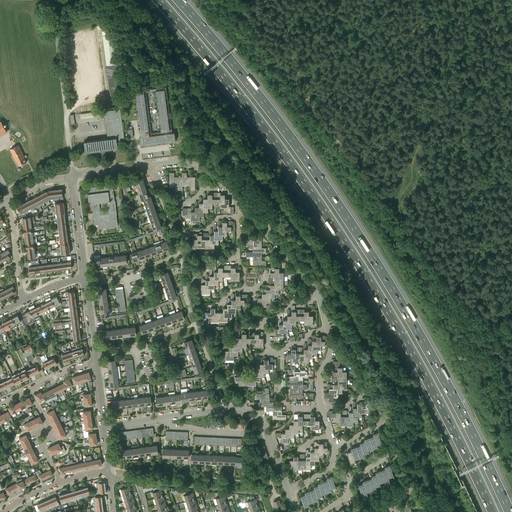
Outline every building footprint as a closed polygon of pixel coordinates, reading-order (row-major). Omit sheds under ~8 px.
[(108,28),(106,28),(101,29),(102,35),(106,65),(108,74),(112,104),(120,103),(117,78),(119,78),(119,73),(118,64),(114,34),(108,28)] [(164,89),(155,90),(156,94),(157,94),(157,101),(158,108),(159,114),(158,115),(159,122),(160,121),(161,128),(160,128),(161,132),(170,131),(164,89)] [(144,144),(144,145),(151,144),(155,143),(155,144),(158,143),(165,142),(165,143),(172,142),(172,141),(175,140),(174,132),(149,136),(143,90),(134,91),(135,95),(136,95),(137,101),(136,101),(137,108),(138,108),(138,115),(139,122),(140,129),(139,129),(140,132),(141,132),(141,137),(140,137),(140,142),(141,145),(144,144)] [(108,139),(84,142),(85,152),(118,148),(117,140),(124,139),(123,131),(121,117),(120,108),(104,110),(108,139)] [(26,154),(24,156),(18,145),(10,149),(16,161),(19,166),(26,162),(25,158),(26,158),(27,161),(28,160),(26,154)] [(178,181),(178,177),(174,177),(174,173),(169,173),(169,186),(174,186),(174,181),(178,181)] [(190,181),(190,177),(187,177),(187,173),(182,173),(182,177),(182,186),(186,186),(186,181),(190,181)] [(182,177),(178,177),(178,181),(174,181),(174,186),(178,186),(178,190),(183,190),(182,186),(182,177)] [(186,181),(186,186),(190,186),(190,190),(195,190),(195,177),(190,177),(190,181),(186,181)] [(145,185),(143,179),(132,183),(134,189),(137,188),(145,185)] [(99,228),(118,226),(112,184),(87,187),(88,194),(89,204),(92,203),(94,225),(98,224),(99,228)] [(147,191),(145,185),(137,188),(139,194),(147,191)] [(149,197),(147,191),(139,194),(141,200),(143,199),(149,197)] [(42,194),(39,195),(43,202),(45,201),(46,203),(48,202),(42,192),(41,192),(42,194)] [(216,203),(220,203),(225,203),(225,199),(225,194),(220,194),(220,193),(217,193),(217,199),(216,199),(216,203)] [(216,203),(216,199),(215,199),(212,199),(212,194),(207,194),(207,199),(208,203),(212,203),(216,203)] [(36,195),(35,196),(40,206),(42,205),(41,203),(43,202),(39,195),(37,196),(36,195)] [(34,197),(32,199),(35,206),(38,205),(39,207),(40,206),(35,196),(34,196),(34,197)] [(151,196),(149,197),(143,199),(145,205),(153,203),(151,196)] [(27,201),(24,202),(28,210),(30,209),(31,211),(33,210),(27,199),(26,200),(27,201)] [(203,207),(208,208),(212,208),(212,203),(208,203),(207,199),(203,199),(203,203),(203,207)] [(229,199),(225,199),(225,203),(220,203),(220,208),(229,208),(229,199)] [(21,203),(20,203),(25,214),(27,213),(26,211),(28,210),(24,202),(22,204),(21,203)] [(19,205),(17,206),(20,214),(23,212),(24,214),(25,214),(20,203),(19,204),(19,205)] [(153,203),(145,205),(147,211),(155,208),(153,203)] [(199,203),(199,207),(199,212),(204,212),(208,212),(208,208),(203,207),(203,203),(199,203)] [(204,216),(204,212),(199,212),(199,207),(195,207),(195,211),(195,216),(200,216),(204,216)] [(157,214),(155,208),(147,211),(149,217),(157,214)] [(188,215),(185,215),(182,215),(182,217),(186,217),(186,219),(191,219),(191,220),(200,220),(200,216),(195,216),(195,211),(191,211),(191,208),(188,208),(188,215)] [(149,217),(151,223),(159,220),(157,214),(149,217)] [(161,226),(159,220),(151,223),(153,229),(161,226)] [(231,231),(231,226),(231,221),(227,221),(227,222),(222,222),(222,226),(222,231),(227,231),(231,231)] [(222,226),(218,226),(218,230),(218,231),(218,235),(223,235),(227,235),(227,231),(222,231),(222,226)] [(218,231),(218,230),(214,230),(214,235),(214,239),(218,239),(223,239),(223,235),(218,235),(218,231)] [(202,239),(202,235),(202,232),(199,232),(199,235),(197,235),(197,234),(193,234),(193,248),(197,248),(197,244),(201,243),(201,239),(202,239)] [(218,244),(218,239),(214,239),(214,235),(209,235),(209,239),(210,239),(210,243),(214,243),(214,244),(218,244)] [(197,248),(205,248),(205,239),(202,239),(201,239),(201,243),(197,244),(197,248)] [(209,239),(205,239),(205,248),(214,248),(214,244),(214,243),(210,243),(210,239),(209,239)] [(257,244),(262,244),(262,239),(248,239),(248,244),(252,244),(252,248),(257,248),(257,244)] [(169,249),(166,241),(163,242),(162,240),(159,241),(160,243),(160,244),(163,251),(169,249)] [(163,251),(160,244),(154,246),(157,253),(163,251)] [(262,248),(262,244),(257,244),(257,248),(252,248),(253,252),(261,252),(261,253),(262,253),(266,252),(266,248),(262,248)] [(148,248),(151,255),(157,253),(154,246),(148,248)] [(151,255),(148,248),(142,250),(145,257),(151,255)] [(8,249),(2,253),(5,260),(10,258),(8,254),(10,253),(8,249)] [(137,252),(139,259),(145,257),(142,250),(137,252)] [(130,254),(133,262),(139,259),(137,252),(130,254)] [(257,257),(262,257),(262,253),(261,253),(261,252),(253,252),(248,252),(248,257),(253,257),(253,261),(257,261),(257,257)] [(257,261),(253,261),(253,265),(266,265),(266,260),(262,260),(262,257),(257,257),(257,261)] [(225,271),(225,265),(222,265),(222,267),(218,267),(218,271),(218,276),(223,276),(226,276),(226,271),(225,271)] [(230,276),(235,276),(235,271),(235,267),(231,267),(231,265),(228,265),(228,271),(226,271),(226,276),(230,276)] [(279,277),(278,272),(279,272),(279,268),(278,268),(275,268),(270,268),(270,277),(274,277),(279,277)] [(214,276),(214,280),(219,280),(223,280),(223,276),(218,276),(218,271),(214,271),(214,276)] [(239,271),(235,271),(235,276),(230,276),(230,280),(240,280),(239,271)] [(168,272),(160,275),(162,281),(170,278),(168,272)] [(274,277),(274,281),(283,281),(283,272),(279,272),(278,272),(279,277),(274,277)] [(214,284),(214,285),(219,285),(219,280),(214,280),(214,276),(209,276),(209,280),(210,280),(210,284),(214,284)] [(172,284),(170,278),(162,281),(164,287),(172,284)] [(214,289),(214,285),(214,284),(210,284),(210,280),(209,280),(205,280),(205,284),(205,289),(210,289),(214,289)] [(287,281),(283,281),(274,281),(270,281),(270,283),(274,283),(274,285),(279,285),(279,289),(282,289),(283,289),(283,284),(287,284),(287,282),(287,281)] [(172,284),(164,287),(166,293),(174,290),(172,284)] [(210,293),(210,289),(205,289),(205,284),(201,284),(201,293),(210,293)] [(282,289),(279,289),(279,285),(274,285),(270,285),(270,289),(274,289),(275,294),(282,294),(282,289)] [(6,289),(10,295),(14,293),(13,289),(14,288),(13,286),(6,289)] [(3,289),(1,290),(5,298),(10,295),(6,289),(4,290),(3,289)] [(275,294),(274,289),(270,289),(266,289),(266,293),(270,293),(270,298),(274,298),(275,298),(275,294)] [(176,296),(174,290),(166,293),(169,299),(176,296)] [(262,293),(262,297),(262,298),(266,298),(266,302),(270,302),(274,302),(274,298),(270,298),(270,293),(266,293),(262,293)] [(235,295),(235,299),(236,299),(236,304),(240,304),(244,304),(244,294),(240,294),(240,295),(235,295)] [(54,305),(60,302),(57,296),(51,299),(54,305)] [(270,308),(270,302),(266,302),(266,298),(262,298),(262,297),(257,297),(257,302),(256,302),(256,306),(262,306),(266,306),(266,308),(270,308)] [(55,306),(54,305),(51,299),(46,302),(49,308),(55,306)] [(240,308),(240,304),(236,304),(236,299),(235,299),(231,299),(231,304),(232,304),(232,308),(236,308),(240,308)] [(40,305),(43,311),(49,308),(46,302),(40,305)] [(236,313),(236,308),(232,308),(232,304),(231,304),(227,304),(227,308),(227,312),(232,312),(232,313),(236,313)] [(35,307),(38,314),(43,311),(40,305),(35,307)] [(38,314),(35,307),(29,310),(33,316),(38,314)] [(206,317),(210,317),(215,317),(215,312),(215,308),(210,308),(210,312),(206,312),(206,317)] [(223,308),(223,312),(223,317),(228,317),(232,317),(232,313),(232,312),(227,312),(227,308),(223,308)] [(34,319),(33,316),(29,310),(24,313),(27,319),(30,318),(32,320),(33,323),(34,322),(33,320),(34,319)] [(175,313),(178,321),(184,319),(181,311),(175,313)] [(291,311),(291,315),(291,320),(296,320),(300,320),(300,315),(298,315),(296,315),(296,311),(291,311)] [(301,315),(300,315),(300,320),(304,320),(308,320),(308,315),(309,315),(309,311),(304,311),(304,315),(301,315)] [(215,317),(210,317),(210,321),(219,321),(219,312),(215,312),(215,317)] [(228,321),(228,317),(223,317),(223,312),(219,312),(219,321),(228,321)] [(169,315),(172,323),(178,321),(175,313),(169,315)] [(18,315),(12,317),(15,324),(16,323),(21,321),(18,315)] [(163,317),(166,325),(172,323),(169,315),(163,317)] [(296,324),(296,320),(291,320),(291,315),(287,315),(287,320),(287,324),(292,324),(296,324)] [(315,320),(313,320),(313,315),(309,315),(308,315),(308,320),(304,320),(304,324),(313,324),(315,324),(315,320)] [(15,324),(12,317),(6,320),(10,326),(15,324)] [(166,325),(163,317),(158,319),(160,327),(166,325)] [(152,321),(154,329),(160,327),(158,319),(152,321)] [(6,320),(1,323),(4,329),(10,326),(6,320)] [(283,328),(288,329),(288,331),(292,331),(292,324),(287,324),(287,320),(283,320),(283,324),(283,328)] [(146,324),(148,331),(154,329),(152,321),(146,324)] [(148,331),(146,324),(140,326),(142,333),(148,331)] [(279,324),(279,328),(279,333),(283,333),(288,333),(288,331),(288,329),(283,328),(283,324),(279,324)] [(274,328),(274,331),(274,337),(277,337),(277,340),(282,340),(283,339),(283,333),(279,333),(279,328),(274,328)] [(250,332),(250,338),(250,342),(254,342),(259,342),(259,338),(259,333),(254,333),(254,332),(250,332)] [(242,333),(242,338),(242,342),(246,342),(250,342),(250,338),(246,338),(246,333),(242,333)] [(316,336),(316,340),(316,341),(317,345),(321,345),(325,345),(325,341),(325,335),(321,335),(321,336),(316,336)] [(237,338),(237,342),(237,346),(242,347),(246,347),(246,342),(242,342),(242,338),(237,338)] [(259,342),(254,342),(254,347),(263,347),(263,338),(259,338),(259,342)] [(194,346),(192,340),(184,342),(186,348),(194,346)] [(317,349),(321,349),(321,345),(317,345),(316,341),(316,340),(312,340),(312,345),(312,349),(317,349)] [(242,347),(237,346),(237,342),(233,342),(233,346),(234,351),(238,351),(242,351),(242,347)] [(28,361),(29,361),(34,358),(32,354),(34,353),(32,348),(30,345),(23,348),(25,352),(23,353),(25,357),(26,357),(28,361)] [(308,349),(308,354),(313,354),(313,356),(317,356),(317,349),(312,349),(312,345),(308,345),(308,349)] [(188,354),(196,352),(194,346),(186,348),(188,354)] [(234,351),(233,346),(229,346),(229,350),(229,355),(234,355),(238,355),(238,351),(234,351)] [(291,358),(296,358),(296,353),(296,349),(291,349),(291,353),(287,353),(287,356),(287,359),(287,362),(291,362),(291,358)] [(313,358),(313,356),(313,354),(308,354),(308,349),(304,349),(304,353),(304,358),(308,358),(313,358)] [(234,359),(234,355),(229,355),(229,350),(225,350),(225,354),(222,354),(223,362),(225,361),(225,359),(234,359)] [(198,357),(196,352),(188,354),(190,360),(198,357)] [(291,358),(291,362),(300,362),(300,353),(296,353),(296,358),(291,358)] [(308,358),(304,358),(304,353),(300,353),(300,362),(308,362),(308,358)] [(48,360),(51,366),(57,363),(54,357),(48,360)] [(198,357),(190,360),(192,366),(200,363),(198,357)] [(269,358),(269,359),(264,359),(264,364),(264,368),(269,368),(273,368),(273,365),(276,365),(276,359),(273,359),(273,358),(269,358)] [(51,366),(48,360),(42,363),(42,361),(41,361),(39,362),(41,367),(44,366),(45,369),(51,366)] [(202,369),(200,363),(192,366),(194,372),(202,369)] [(264,372),(269,372),(269,368),(264,368),(264,364),(260,364),(260,368),(260,372),(264,372)] [(37,365),(31,368),(34,374),(40,371),(37,365)] [(342,367),(340,367),(333,367),(333,371),(333,376),(337,376),(342,376),(342,371),(342,367)] [(29,377),(34,374),(31,368),(26,371),(29,377)] [(255,376),(260,377),(264,377),(264,372),(260,372),(260,368),(255,368),(255,372),(255,376)] [(25,370),(19,373),(22,380),(29,377),(26,371),(25,370)] [(300,370),(300,372),(294,372),(294,376),(298,376),(298,380),(303,380),(303,377),(307,377),(307,372),(305,372),(305,370),(300,370)] [(346,371),(342,371),(342,376),(337,376),(337,380),(342,380),(346,380),(346,371)] [(243,381),(243,376),(243,372),(239,372),(239,376),(234,376),(234,381),(239,381),(243,381)] [(251,372),(251,373),(251,376),(252,381),(256,381),(260,381),(260,377),(255,376),(255,372),(251,372)] [(16,383),(22,380),(19,373),(12,376),(13,377),(16,383)] [(243,381),(239,381),(239,385),(247,385),(247,376),(243,376),(243,381)] [(251,388),(251,385),(256,385),(256,381),(252,381),(251,376),(247,376),(247,385),(247,389),(250,389),(251,388)] [(303,384),(303,380),(298,380),(298,376),(294,376),(294,380),(289,380),(290,385),(294,385),(302,385),(303,384)] [(13,377),(7,380),(10,386),(16,383),(13,377)] [(64,383),(67,388),(72,385),(69,378),(63,381),(64,383)] [(4,388),(10,386),(7,380),(1,382),(4,388)] [(337,380),(337,384),(342,384),(342,389),(346,389),(346,380),(342,380),(337,380)] [(298,393),(303,393),(303,389),(307,389),(307,384),(303,384),(302,385),(294,385),(290,385),(290,389),(294,389),(298,389),(298,393)] [(342,389),(342,384),(337,384),(333,384),(333,388),(337,389),(338,393),(342,393),(342,389)] [(53,388),(55,393),(58,391),(60,396),(63,394),(62,392),(61,390),(59,385),(53,388)] [(53,388),(47,391),(50,396),(51,398),(56,395),(55,393),(53,388)] [(264,398),(269,398),(269,388),(265,388),(265,392),(262,392),(262,394),(256,394),(256,398),(260,398),(260,402),(264,402),(264,398)] [(329,388),(329,392),(329,393),(333,393),(334,397),(338,397),(338,393),(337,389),(333,388),(329,388)] [(298,389),(294,389),(290,389),(290,398),(291,398),(291,400),(296,400),(296,398),(303,398),(303,393),(298,393),(298,389)] [(51,398),(50,396),(47,391),(42,394),(44,399),(44,398),(45,400),(51,398)] [(44,399),(42,394),(41,392),(40,392),(39,392),(36,394),(35,394),(39,401),(42,399),(43,402),(45,400),(44,398),(44,399)] [(333,397),(334,397),(333,393),(329,393),(329,392),(325,392),(325,397),(329,397),(329,401),(333,401),(333,397)] [(29,405),(32,404),(29,397),(24,400),(27,407),(28,409),(30,408),(29,405)] [(269,402),(269,398),(264,398),(264,402),(260,402),(260,407),(266,407),(268,407),(268,406),(273,406),(273,402),(269,402)] [(24,400),(19,402),(22,409),(27,407),(24,400)] [(19,402),(13,405),(17,412),(18,414),(20,413),(19,410),(22,409),(19,402)] [(365,402),(365,408),(362,408),(362,403),(357,403),(357,408),(357,412),(362,412),(362,415),(366,415),(366,413),(370,414),(370,402),(365,402)] [(8,407),(11,414),(17,412),(13,405),(8,407)] [(282,406),(277,406),(273,406),(268,406),(268,407),(266,407),(266,411),(273,411),(273,415),(277,415),(277,410),(282,410),(282,406)] [(83,409),(82,409),(82,407),(78,407),(79,409),(76,409),(77,413),(83,412),(84,417),(91,416),(90,410),(83,411),(83,409)] [(357,417),(362,417),(362,415),(362,412),(357,412),(357,408),(353,408),(353,412),(353,416),(357,416),(357,417)] [(47,413),(50,418),(56,415),(54,409),(47,413)] [(282,414),(282,410),(277,410),(277,415),(273,415),(273,419),(286,419),(286,414),(282,414)] [(6,421),(7,423),(8,425),(10,424),(9,420),(12,418),(8,411),(3,414),(6,421)] [(340,416),(341,416),(341,412),(336,412),(336,411),(332,411),(329,411),(329,415),(331,421),(332,421),(332,422),(336,422),(336,421),(340,421),(340,416)] [(353,412),(348,412),(348,416),(349,416),(349,421),(353,421),(357,421),(357,417),(357,416),(353,416),(353,412)] [(56,415),(50,418),(52,423),(59,420),(56,415)] [(43,423),(40,416),(34,419),(38,426),(43,423)] [(298,425),(302,425),(306,425),(306,420),(305,420),(302,420),(302,416),(298,416),(298,420),(298,425)] [(315,425),(315,420),(315,416),(311,416),(310,416),(310,420),(308,420),(306,420),(306,425),(310,425),(315,425)] [(336,421),(336,422),(336,425),(344,425),(344,416),(341,416),(340,416),(340,421),(336,421)] [(344,416),(344,425),(353,425),(353,421),(349,421),(349,416),(348,416),(344,416)] [(52,423),(55,428),(61,425),(60,422),(66,419),(65,417),(63,418),(61,419),(59,420),(52,423)] [(27,431),(33,428),(29,421),(28,419),(26,420),(27,422),(24,424),(27,431)] [(29,421),(33,428),(38,426),(34,419),(29,421)] [(302,432),(302,425),(298,425),(298,420),(293,420),(293,424),(294,424),(294,429),(298,429),(298,432),(302,432)] [(319,420),(315,420),(315,425),(310,425),(310,429),(319,429),(319,420)] [(55,428),(57,433),(64,430),(68,428),(73,426),(72,424),(67,426),(63,428),(61,425),(55,428)] [(289,424),(289,428),(290,433),(294,433),(298,433),(298,432),(298,429),(294,429),(294,424),(293,424),(289,424)] [(68,428),(64,430),(57,433),(60,439),(63,437),(64,439),(69,437),(68,435),(66,436),(65,433),(69,430),(68,428)] [(285,428),(285,433),(285,437),(290,437),(294,437),(294,433),(290,433),(289,428),(285,428)] [(377,444),(382,442),(378,432),(373,434),(373,436),(374,436),(377,444)] [(281,437),(281,440),(281,442),(290,442),(290,437),(285,437),(285,433),(281,433),(279,433),(279,436),(281,436),(281,437)] [(19,438),(21,441),(16,443),(17,445),(20,444),(22,443),(29,440),(26,434),(19,438)] [(369,437),(372,448),(378,446),(377,444),(374,436),(373,436),(369,437)] [(368,450),(372,448),(369,437),(364,439),(364,441),(365,441),(368,450)] [(31,445),(29,440),(22,443),(24,448),(31,445)] [(369,451),(368,450),(365,441),(364,441),(360,443),(360,445),(363,453),(364,453),(369,451)] [(323,443),(318,443),(318,446),(318,447),(319,447),(319,452),(323,452),(327,452),(327,447),(327,442),(323,442),(323,443)] [(58,443),(53,445),(56,452),(62,450),(63,452),(66,451),(63,445),(60,447),(58,443)] [(31,445),(24,448),(27,453),(33,450),(31,445)] [(53,445),(48,448),(51,455),(56,452),(53,445)] [(355,446),(359,457),(364,455),(364,453),(363,453),(360,445),(355,446)] [(355,459),(359,457),(355,446),(351,448),(351,450),(352,450),(355,459)] [(314,447),(314,451),(315,451),(315,456),(319,456),(323,456),(323,452),(319,452),(319,447),(318,447),(314,447)] [(29,459),(36,455),(33,450),(27,453),(28,456),(29,459)] [(352,450),(351,450),(346,452),(350,462),(355,461),(355,459),(352,450)] [(319,460),(319,456),(315,456),(315,451),(314,451),(310,451),(310,456),(310,460),(315,460),(319,460)] [(36,455),(29,459),(32,464),(38,461),(36,455)] [(93,466),(96,465),(97,465),(95,460),(92,460),(90,455),(88,455),(89,461),(90,466),(93,466)] [(298,465),(298,460),(298,456),(293,456),(293,460),(289,460),(289,465),(293,465),(298,465)] [(306,464),(311,465),(315,465),(315,460),(310,460),(310,456),(306,456),(306,460),(306,464)] [(298,465),(293,465),(293,473),(298,473),(298,469),(302,469),(302,460),(298,460),(298,465)] [(306,460),(302,460),(302,469),(311,469),(311,465),(306,464),(306,460)] [(48,471),(44,472),(47,477),(50,475),(50,476),(53,475),(47,463),(44,464),(48,471)] [(384,467),(385,469),(385,468),(388,477),(393,475),(390,465),(384,467)] [(385,468),(385,469),(380,470),(384,481),(389,479),(388,477),(385,468)] [(44,478),(47,477),(44,472),(39,475),(38,473),(40,472),(39,469),(36,471),(37,473),(36,473),(38,478),(40,477),(41,480),(44,479),(44,478)] [(379,482),(384,481),(380,470),(375,472),(376,474),(379,482)] [(20,488),(26,485),(23,480),(22,477),(19,472),(11,476),(12,478),(15,476),(18,482),(17,482),(20,488)] [(29,477),(32,481),(34,480),(34,481),(37,479),(36,479),(38,478),(36,473),(34,474),(29,477)] [(380,484),(379,482),(376,474),(371,476),(372,478),(375,486),(380,484)] [(22,477),(23,480),(26,485),(28,484),(28,483),(32,481),(29,477),(25,479),(24,476),(22,477)] [(330,488),(331,488),(335,486),(332,476),(326,478),(327,480),(330,488)] [(372,478),(367,479),(371,490),(376,488),(375,486),(372,478)] [(371,490),(367,479),(362,481),(363,483),(366,492),(371,490)] [(105,487),(105,482),(102,482),(102,480),(98,481),(98,483),(96,483),(97,488),(105,487)] [(331,490),(331,488),(330,488),(327,480),(322,481),(326,492),(331,490)] [(326,492),(322,481),(317,483),(318,485),(321,494),(322,493),(326,492)] [(11,491),(14,490),(11,485),(8,487),(6,483),(4,484),(6,488),(8,493),(11,492),(11,491)] [(367,493),(366,492),(363,483),(358,485),(362,495),(367,493)] [(322,495),(322,493),(321,494),(318,485),(313,487),(314,489),(317,497),(322,495)] [(83,488),(85,496),(90,495),(90,492),(91,491),(90,487),(88,488),(88,486),(83,488)] [(123,495),(131,493),(129,487),(126,487),(121,489),(123,495)] [(314,489),(309,490),(313,501),(318,499),(317,497),(314,489)] [(155,498),(163,496),(161,490),(158,490),(153,492),(155,498)] [(313,501),(309,490),(304,492),(305,494),(308,503),(313,501)] [(133,499),(131,493),(123,495),(125,501),(133,499)] [(186,501),(194,499),(192,493),(189,494),(189,493),(184,495),(186,501)] [(218,504),(226,502),(224,496),(223,496),(222,494),(217,495),(218,495),(215,496),(216,498),(218,504)] [(309,505),(308,503),(305,494),(300,496),(304,506),(309,505)] [(51,498),(55,506),(59,504),(56,496),(51,498)] [(165,502),(163,496),(155,498),(157,504),(165,502)] [(46,500),(50,508),(55,506),(51,498),(46,500)] [(135,505),(133,499),(125,501),(127,507),(135,505)] [(196,505),(194,499),(186,501),(188,507),(196,505)] [(250,508),(258,505),(256,499),(253,500),(253,499),(247,501),(250,508)] [(46,500),(42,502),(45,510),(50,508),(46,500)] [(46,511),(45,510),(42,502),(37,504),(40,511),(46,511)] [(167,508),(165,502),(157,504),(159,510),(167,508)] [(228,508),(226,502),(218,504),(220,510),(228,508)]
